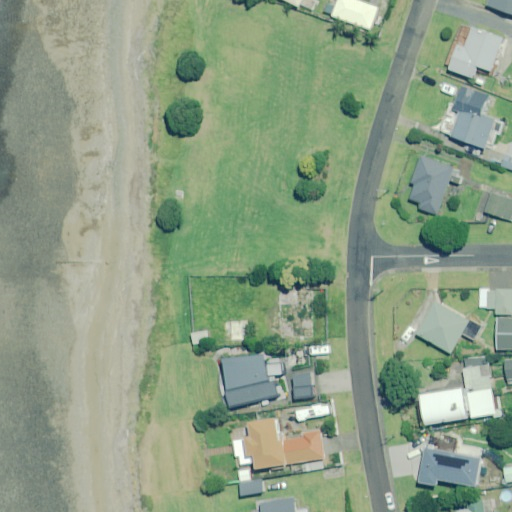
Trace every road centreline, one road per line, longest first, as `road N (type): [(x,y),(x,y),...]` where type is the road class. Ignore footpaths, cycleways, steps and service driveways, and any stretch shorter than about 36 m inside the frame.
road 1 (residential): [(425,0),(376,151),(358,257)]
road 2 (residential): [(358,257),(361,359),(383,511)]
road 3 (residential): [(358,257),(511,255)]
